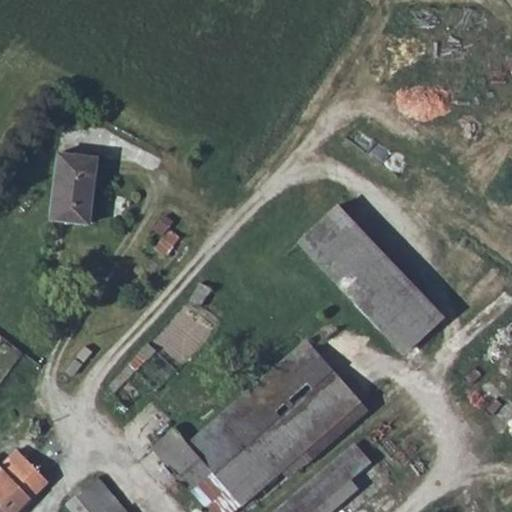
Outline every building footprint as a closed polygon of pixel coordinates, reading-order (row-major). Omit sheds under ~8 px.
[(471,85),(473,4),(438,3),(436,84),(471,85)] [(91,154),(51,150),(43,224),(83,228),(91,154)] [(346,173),(308,207),(305,210),(411,319),(438,293),(450,282),(346,173)] [(245,481),(326,398),(352,371),(291,310),(212,388),(183,418),(206,442),(239,474),(245,481)] [(147,424),(186,463),(206,442),(183,418),(168,403),(147,424)] [(283,511),(368,426),(350,407),(245,511),(283,511)] [(41,463),(22,444),(12,435),(0,447),(0,489),(7,497),(41,463)] [(217,494),(239,474),(206,442),(186,463),(217,494)] [(135,511),(84,467),(80,471),(63,490),(89,511),(135,511)]
